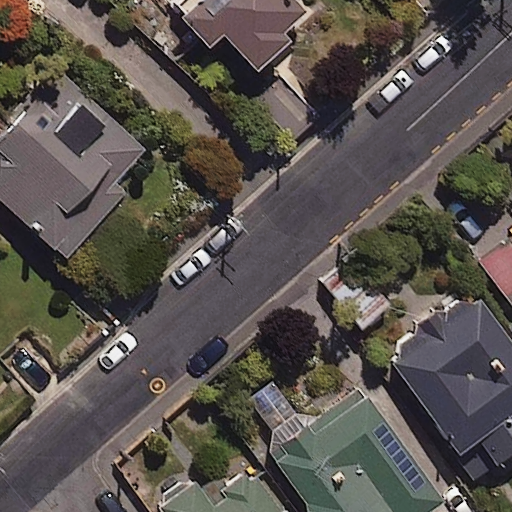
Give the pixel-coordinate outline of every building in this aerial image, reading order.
[(311,12),(298,0),(179,0),(174,6),(210,42),(222,30),(258,66),(311,12)] [(0,197),(69,253),(124,184),(117,178),(143,146),(49,70),(7,122),(0,116),(0,197)] [(320,113),(274,71),(253,94),(271,111),(257,126),(284,151),(320,113)] [(511,235),(478,261),(511,305),(511,235)] [(371,274),(342,292),(368,332),(397,314),(371,274)] [(511,340),(477,292),(391,354),(477,475),(511,449),(511,340)] [(423,511),(443,497),(361,386),(266,456),(307,511),(423,511)] [(283,511),(252,469),(211,499),(196,478),(159,505),(163,511),(283,511)]
